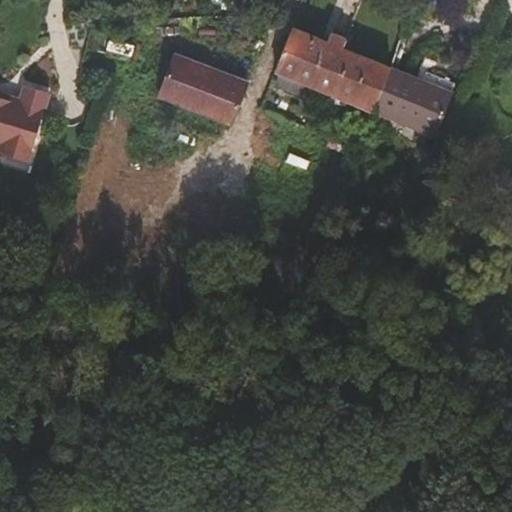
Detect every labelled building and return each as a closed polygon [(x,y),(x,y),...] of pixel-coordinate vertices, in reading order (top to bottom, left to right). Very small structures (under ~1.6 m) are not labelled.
[(390,70),(292,29),(275,71),(373,111),(390,70)] [(243,80),(225,74),(224,78),(209,73),(211,69),(171,54),(156,95),(229,121),(243,80)] [(225,74),(211,69),(209,73),(224,78),(225,74)] [(433,136),(454,86),(425,74),(422,83),(390,70),(373,111),(433,136)] [(0,153),(26,162),(48,92),(24,84),(19,99),(8,96),(7,100),(0,97),(0,153)]
